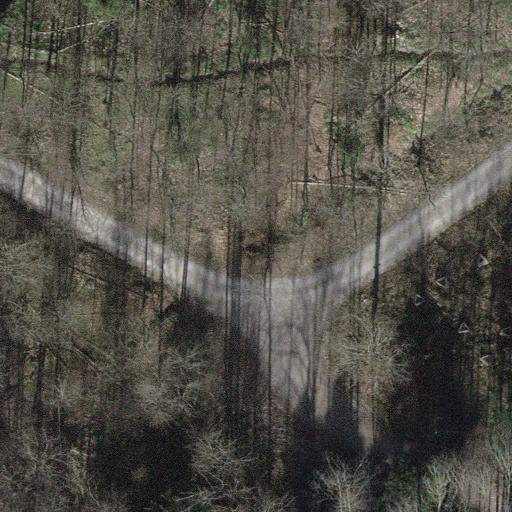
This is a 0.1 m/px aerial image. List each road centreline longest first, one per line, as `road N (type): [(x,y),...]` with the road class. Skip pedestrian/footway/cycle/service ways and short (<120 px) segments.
road 1 (track): [(269,315),(320,390),(392,453),(507,511)]
road 2 (track): [(0,170),(269,315)]
road 3 (track): [(269,315),(511,144)]
